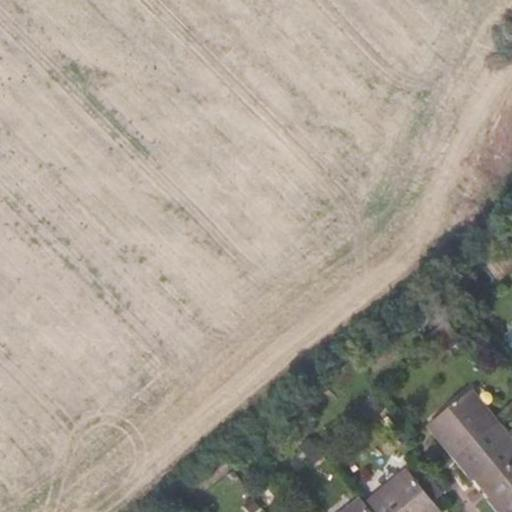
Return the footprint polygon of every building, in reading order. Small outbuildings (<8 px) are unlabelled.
[(456,457),(497,422),(470,391),(435,419),(442,429),(437,433),(456,457)] [(511,464),(511,441),(497,422),(456,457),(474,479),(479,475),(487,484),(511,464)] [(511,511),(511,464),(487,484),(495,493),(490,497),(502,511),(511,511)] [(410,470),(367,504),(372,511),(431,511),(439,506),(410,470)] [(362,499),(345,511),(372,511),(367,504),(362,499)]
